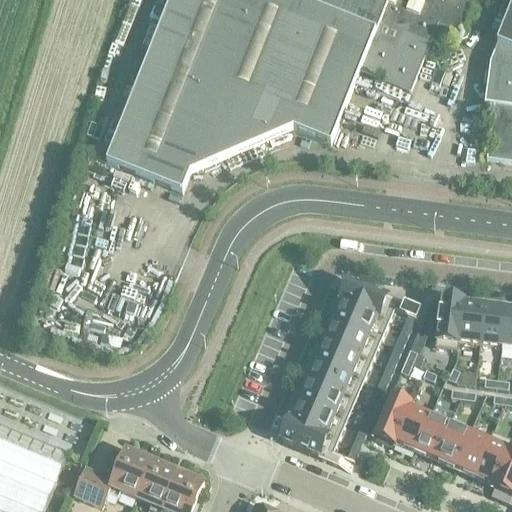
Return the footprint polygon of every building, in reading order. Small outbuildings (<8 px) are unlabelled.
[(511,0),(172,0),(106,167),(182,197),(194,168),(202,170),(280,137),(283,129),(331,148),(360,75),(411,95),(438,27),(456,34),(455,36),(457,41),(462,43),(467,41),(469,36),(467,31),(465,30),(472,12),(484,17),(489,5),(501,10),(503,6),(505,0),(511,0),(511,10),(491,63),(485,108),(494,109),(487,163),(511,165),(511,0)] [(415,315),(347,286),(279,444),(346,474),(415,315)] [(433,318),(434,318),(432,331),(431,330),(429,347),(452,350),(458,305),(435,301),(433,318)] [(462,305),(458,305),(452,350),(455,351),(456,349),(473,352),(479,309),(461,306),(462,305)] [(500,312),(479,309),(473,352),(495,354),(500,312)] [(511,313),(500,312),(495,354),(511,356),(511,313)] [(399,365),(407,369),(411,358),(404,354),(399,365)] [(395,376),(402,380),(407,369),(399,365),(395,376)] [(442,384),(449,387),(454,376),(447,373),(442,384)] [(420,374),(417,382),(428,386),(431,379),(420,374)] [(478,385),(477,393),(489,395),(490,387),(478,385)] [(490,387),(489,395),(501,396),(502,388),(490,387)] [(456,405),(457,397),(445,396),(444,404),(456,405)] [(406,407),(385,397),(367,440),(388,449),(406,407)] [(457,397),(456,405),(468,407),(469,399),(457,397)] [(498,411),(499,403),(487,401),(486,409),(498,411)] [(499,403),(498,411),(510,413),(511,405),(499,403)] [(409,408),(406,407),(388,449),(391,450),(392,449),(408,456),(425,416),(409,409),(409,408)] [(445,425),(425,416),(408,456),(428,465),(445,425)] [(465,433),(445,425),(428,465),(448,473),(465,433)] [(0,511),(44,511),(68,456),(0,427),(0,511)] [(485,442),(465,433),(448,473),(468,482),(485,442)] [(501,449),(485,442),(468,482),(484,489),(484,490),(487,492),(505,449),(502,448),(501,449)] [(511,452),(505,449),(487,492),(508,501),(511,492),(511,452)] [(121,497),(127,499),(136,503),(152,465),(126,454),(118,472),(102,479),(86,472),(74,499),(103,511),(109,499),(118,502),(121,497)] [(152,465),(136,503),(151,510),(150,511),(163,511),(179,476),(152,465)] [(179,476),(163,511),(195,511),(206,488),(179,476)]
